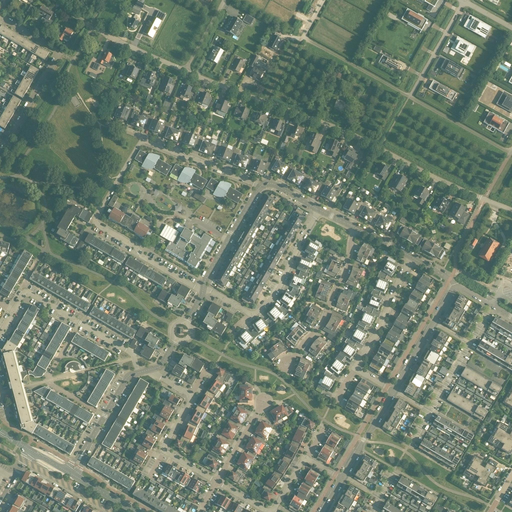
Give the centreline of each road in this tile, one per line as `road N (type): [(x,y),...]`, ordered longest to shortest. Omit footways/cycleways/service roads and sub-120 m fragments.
road 1 (residential): [(511,210),(346,131),(184,71)]
road 2 (residential): [(202,288),(95,220),(141,139)]
road 3 (residential): [(0,154),(60,52),(0,16)]
road 4 (residential): [(13,310),(25,291),(132,353),(137,372)]
road 5 (residential): [(323,0),(302,36),(409,96)]
road 6 (residential): [(289,360),(328,312),(355,227)]
road 7 (residential): [(184,71),(90,26),(56,0)]
road 8 (residential): [(259,186),(141,139)]
road 9 (residential): [(251,314),(273,294),(318,209)]
road 10 (residential): [(354,368),(410,257)]
road 11 (residential): [(217,483),(164,450),(192,395)]
road 12 (residential): [(71,473),(137,372)]
